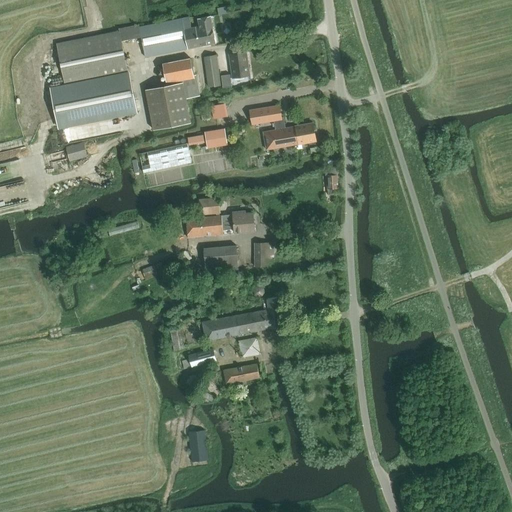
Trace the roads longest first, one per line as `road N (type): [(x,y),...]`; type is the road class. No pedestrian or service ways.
road 1 (unknown): [(347,0),(434,289),(511,510)]
road 2 (unclassified): [(395,511),(365,418),(329,0)]
road 3 (track): [(342,105),(427,78),(435,63),(420,0)]
road 4 (track): [(354,313),(471,276),(511,253)]
